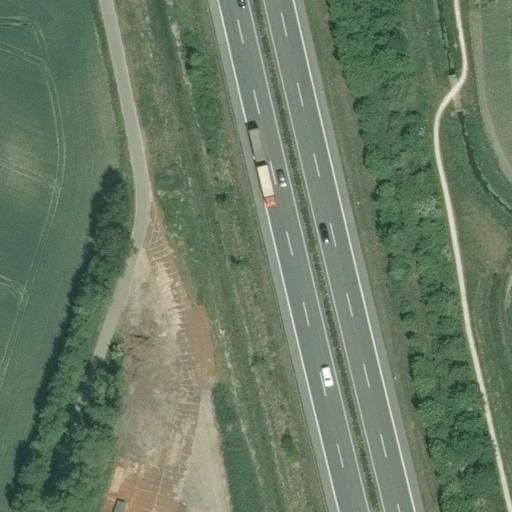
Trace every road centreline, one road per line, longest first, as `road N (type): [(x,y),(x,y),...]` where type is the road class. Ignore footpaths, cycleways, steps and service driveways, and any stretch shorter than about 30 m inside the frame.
road 1 (motorway): [(401,511),(279,0)]
road 2 (motorway): [(233,0),(354,511)]
road 3 (track): [(511,505),(437,155)]
